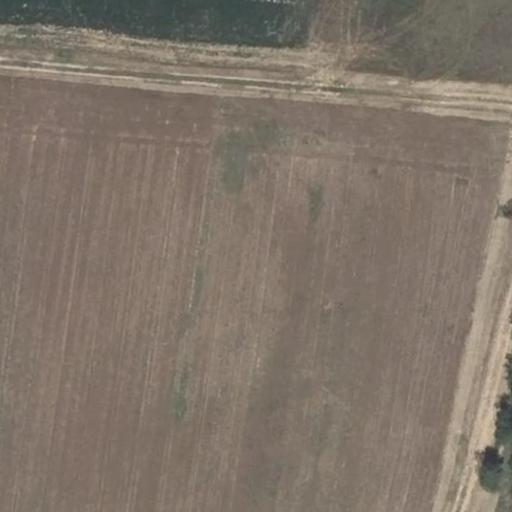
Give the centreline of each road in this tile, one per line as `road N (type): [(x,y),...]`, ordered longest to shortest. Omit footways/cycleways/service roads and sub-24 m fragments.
road 1 (track): [(0,59),(484,97),(511,106)]
road 2 (track): [(511,339),(457,511)]
